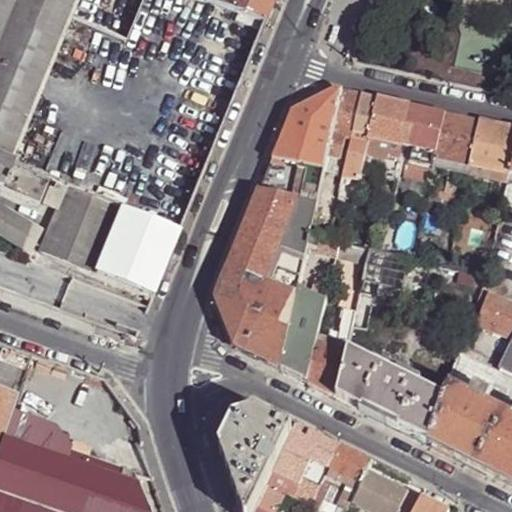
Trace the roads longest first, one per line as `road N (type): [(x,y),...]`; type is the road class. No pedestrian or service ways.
road 1 (residential): [(503,511),(249,385)]
road 2 (tertiary): [(181,312),(288,65)]
road 3 (residential): [(511,115),(288,65)]
road 4 (unclassified): [(0,320),(168,381)]
